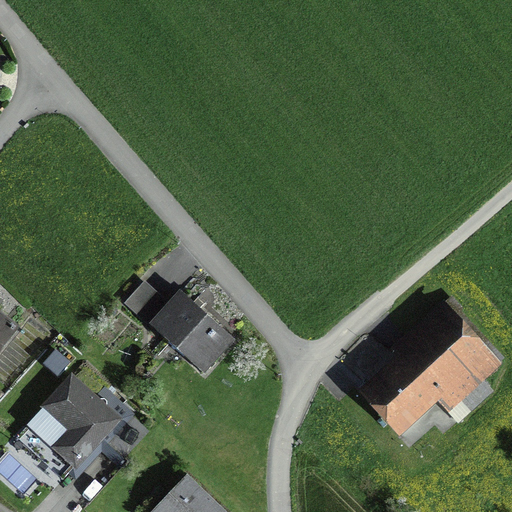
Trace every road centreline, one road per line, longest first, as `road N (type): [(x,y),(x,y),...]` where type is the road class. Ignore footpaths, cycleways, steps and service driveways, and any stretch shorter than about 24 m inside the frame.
road 1 (residential): [(306,365),(51,77)]
road 2 (residential): [(306,365),(279,454),(282,511)]
